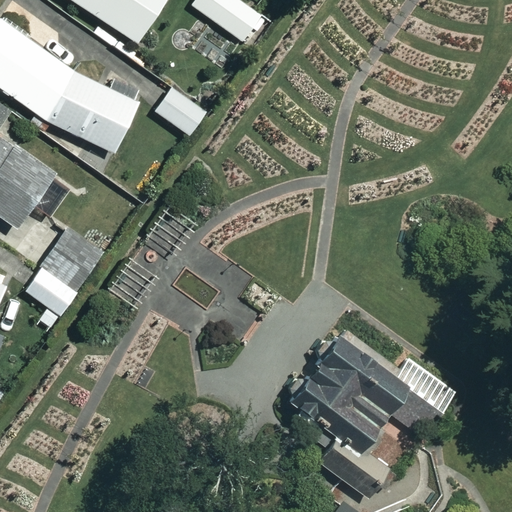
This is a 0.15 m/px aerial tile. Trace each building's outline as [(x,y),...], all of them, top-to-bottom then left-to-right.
[(154,0),(66,0),(129,40),(154,0)] [(255,14),(234,0),(189,0),(186,5),(237,40),(255,14)] [(69,69),(0,22),(0,91),(39,118),(107,149),(131,97),(69,69)] [(200,111),(165,86),(148,109),(183,134),(200,111)] [(0,124),(9,114),(0,106),(0,124)] [(63,188),(0,141),(0,218),(8,225),(24,203),(42,216),(63,188)] [(151,275),(119,253),(97,285),(129,307),(151,275)] [(70,290),(34,265),(18,289),(43,306),(34,318),(46,326),(70,290)] [(340,440),(323,463),(372,499),(395,467),(370,450),(394,417),(425,439),(456,396),(409,362),(395,381),(325,331),(278,396),(340,440)] [(360,511),(341,499),(331,511),(360,511)]
